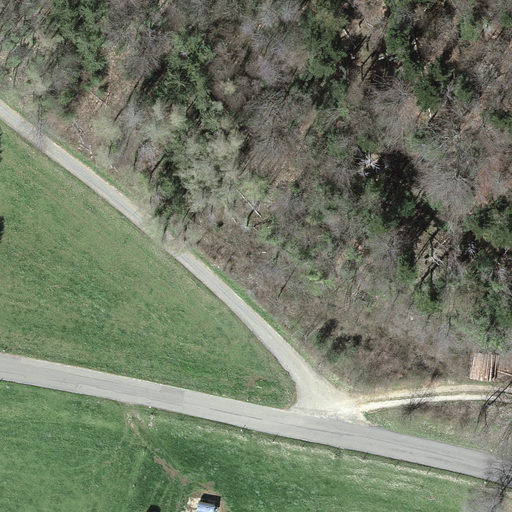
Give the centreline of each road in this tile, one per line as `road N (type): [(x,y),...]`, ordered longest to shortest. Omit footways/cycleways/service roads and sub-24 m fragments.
road 1 (track): [(0,110),(177,252),(291,359),(329,401),(327,433),(342,413),(378,401),(511,396)]
road 2 (tertiary): [(511,477),(0,368)]
